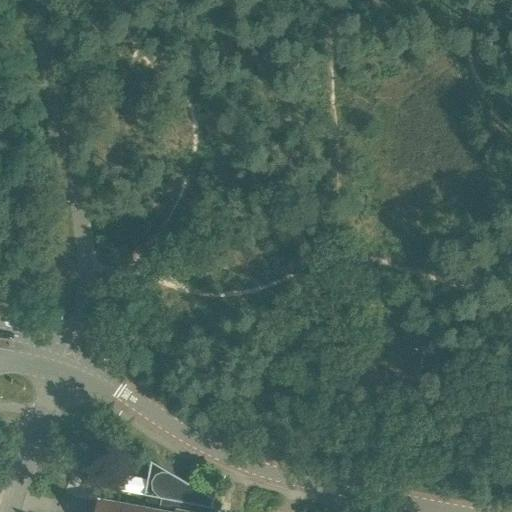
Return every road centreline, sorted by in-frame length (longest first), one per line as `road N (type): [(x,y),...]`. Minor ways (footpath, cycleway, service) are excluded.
road 1 (tertiary): [(454,511),(272,471),(213,449),(64,364)]
road 2 (unclassified): [(64,364),(85,305),(87,268),(35,0)]
road 3 (unclassified): [(10,511),(64,364)]
